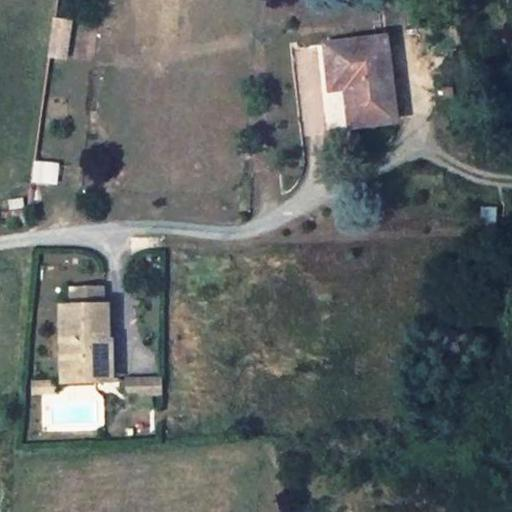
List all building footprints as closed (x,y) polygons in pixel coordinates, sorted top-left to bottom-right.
[(55,18),(51,54),(67,56),(71,19),(55,18)] [(395,124),(392,99),(362,103),(355,68),(382,64),(379,39),(323,46),(326,78),(341,76),(342,90),(347,129),(395,124)] [(387,63),(382,64),(355,68),(362,103),(392,99),(387,63)] [(341,76),(326,78),(328,93),(342,90),(341,76)] [(480,205),(480,228),(497,228),(497,206),(480,205)] [(465,282),(477,283),(477,270),(465,269),(465,282)] [(101,289),(70,290),(70,307),(58,307),(60,384),(100,383),(98,342),(106,342),(105,306),(101,306),(101,289)] [(110,342),(106,342),(98,342),(100,383),(111,383),(110,342)] [(159,396),(159,379),(125,380),(127,397),(159,396)] [(44,384),(31,384),(31,395),(44,395),(44,384)] [(56,384),(44,384),(44,395),(55,395),(56,384)]
